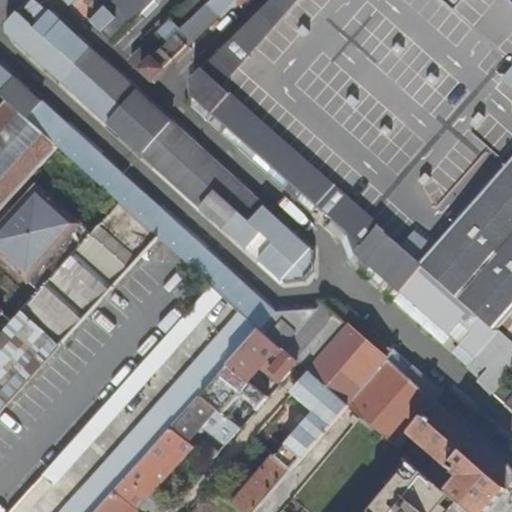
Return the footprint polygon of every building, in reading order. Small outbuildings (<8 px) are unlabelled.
[(33,0),(7,30),(62,79),(90,48),(88,46),(37,0),(33,0)] [(112,0),(91,22),(112,43),(154,0),(112,0)] [(191,0),(131,61),(153,83),(238,0),(191,0)] [(356,253),(477,358),(478,357),(490,343),(501,330),(511,317),(511,0),(464,0),(455,11),(442,0),(271,0),(191,80),(194,96),(269,164),(348,234),(356,253)] [(313,253),(90,48),(62,79),(91,105),(181,186),(287,282),(307,281),(315,272),(313,253)] [(0,62),(0,92),(2,95),(17,78),(0,62)] [(263,328),(276,313),(225,267),(17,78),(2,95),(9,100),(59,145),(123,202),(161,236),(215,285),(225,294),(241,309),(263,328)] [(0,209),(59,145),(9,100),(0,109),(0,209)] [(40,185),(15,212),(49,244),(56,251),(68,237),(81,223),(40,185)] [(0,416),(161,236),(123,202),(94,235),(41,292),(15,322),(0,338),(0,416)] [(0,254),(22,274),(49,244),(15,212),(0,227),(0,254)] [(94,235),(81,223),(68,237),(56,251),(29,281),(41,292),(94,235)] [(49,244),(22,274),(29,281),(56,251),(49,244)] [(55,486),(225,294),(215,285),(144,364),(43,476),(55,486)] [(318,311),(276,313),(263,328),(276,339),(291,353),(301,362),(313,372),(336,393),(351,406),(399,448),(412,433),(425,418),(438,403),(326,303),(318,311)] [(58,511),(97,511),(117,490),(126,479),(173,427),(202,396),(224,372),(230,364),(239,355),(263,328),(241,309),(169,388),(58,511)] [(0,338),(15,322),(2,310),(1,311),(0,312),(0,338)] [(272,376),(281,384),(301,362),(291,353),(289,355),(264,331),(249,348),(276,372),(272,376)] [(506,357),(490,343),(478,357),(493,371),(506,357)] [(248,363),(239,355),(230,364),(268,398),(275,391),(247,365),(248,363)] [(233,388),(258,410),(268,398),(230,364),(224,372),(202,396),(240,429),(244,426),(245,424),(220,401),(233,388)] [(319,429),(325,435),(351,406),(336,393),(313,372),(300,386),(331,414),(319,429)] [(196,419),(226,445),(240,429),(202,396),(173,427),(182,435),(196,419)] [(511,457),(511,452),(462,409),(456,417),(508,462),(511,457)] [(420,458),(416,463),(437,480),(472,511),(488,511),(508,490),(425,418),(412,433),(440,457),(431,467),(420,458)] [(303,460),(297,455),(284,443),(286,441),(266,424),(253,439),(276,458),(292,472),(303,460)] [(139,509),(195,446),(189,441),(182,435),(173,427),(126,479),(117,490),(132,504),(139,509)] [(297,455),(303,460),(316,445),(323,437),(318,432),(297,455)] [(195,435),(189,441),(195,446),(212,462),(218,455),(195,435)] [(228,485),(213,489),(239,511),(256,511),(292,472),(276,458),(242,496),(228,485)] [(460,511),(464,507),(410,462),(390,486),(394,490),(375,511),(460,511)] [(136,511),(139,509),(132,504),(117,490),(97,511),(136,511)]
